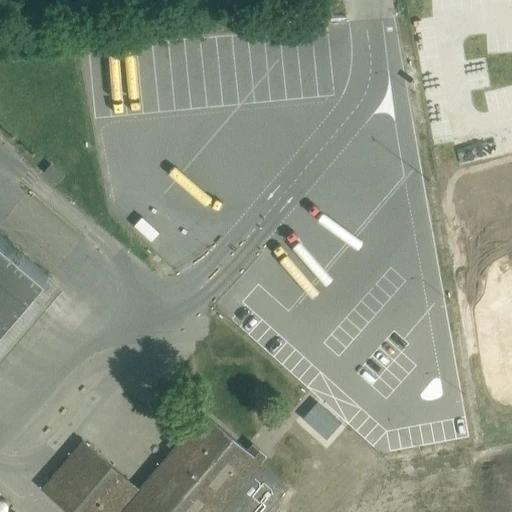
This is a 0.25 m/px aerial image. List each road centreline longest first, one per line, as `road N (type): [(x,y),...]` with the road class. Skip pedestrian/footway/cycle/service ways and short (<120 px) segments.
road 1 (unknown): [(471,298),(327,330),(131,324),(23,420),(0,428)]
road 2 (unknown): [(145,39),(183,34),(226,242),(167,239),(147,223),(120,75),(125,54)]
road 3 (unknown): [(471,298),(439,175),(441,155),(464,134),(511,119)]
road 4 (unknown): [(471,298),(454,341),(454,366),(482,511)]
